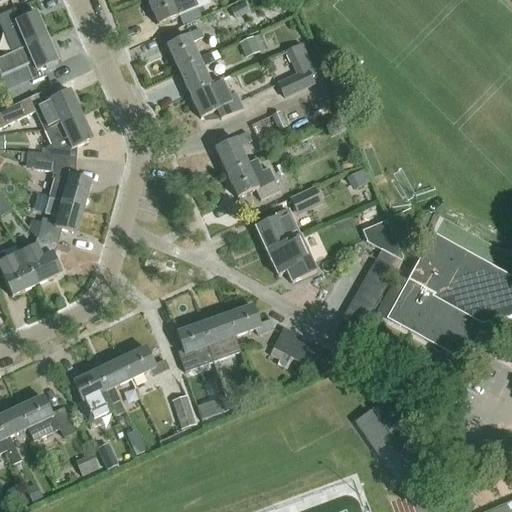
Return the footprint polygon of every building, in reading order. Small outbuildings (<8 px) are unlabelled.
[(178,18),(178,20),(197,12),(192,0),(152,0),(147,2),(158,27),(178,18)] [(252,13),(247,3),(230,10),(235,21),(252,13)] [(10,14),(0,18),(0,27),(12,55),(26,49),(46,41),(35,16),(15,25),(10,14)] [(187,39),(167,48),(178,72),(198,63),(198,61),(191,46),(204,40),(200,31),(186,37),(187,39)] [(260,37),(239,47),(246,62),(260,56),(260,55),(267,52),(260,37)] [(12,55),(0,60),(0,78),(1,81),(26,70),(33,86),(43,81),(40,73),(57,65),(46,41),(26,49),(12,55)] [(217,53),(211,56),(214,64),(220,61),(217,53)] [(178,72),(189,96),(210,87),(202,70),(215,64),(214,64),(211,56),(211,55),(198,61),(198,63),(178,72)] [(307,73),(278,87),(285,102),(314,89),(307,73)] [(222,82),(210,87),(189,96),(201,121),(217,114),(221,122),(243,112),(236,96),(230,99),(222,82)] [(40,107),(52,132),(81,119),(70,94),(40,107)] [(31,101),(0,115),(0,133),(37,116),(31,101)] [(288,131),(280,115),(272,119),(279,135),(288,131)] [(92,143),(81,119),(52,132),(44,135),(51,149),(46,151),(45,159),(74,162),(75,150),(92,143)] [(233,140),(234,142),(214,151),(226,176),(246,167),(238,149),(250,144),(246,134),(233,140)] [(73,180),(74,162),(45,159),(27,158),(26,173),(53,176),(53,181),(55,181),(49,202),(83,212),(91,185),(73,180)] [(254,192),(259,202),(277,194),(270,178),(263,181),(255,162),(246,167),(226,176),(237,200),(254,192)] [(363,174),(350,180),(356,191),(369,185),(363,174)] [(324,209),(316,191),(290,203),(298,221),(324,209)] [(0,220),(12,213),(0,199),(0,220)] [(60,233),(75,237),(83,212),(49,202),(44,219),(56,223),(55,227),(42,223),(41,226),(31,223),(28,234),(36,243),(56,247),(60,233)] [(255,229),(266,253),(287,244),(299,238),(287,212),(274,218),(275,219),(255,229)] [(380,253),(381,252),(400,263),(402,260),(386,224),(362,233),(366,243),(365,245),(380,253)] [(463,362),(483,325),(511,318),(511,280),(433,237),(387,320),(463,362)] [(55,252),(56,247),(36,243),(35,250),(21,256),(35,288),(60,277),(52,261),(55,252)] [(295,263),(287,244),(266,253),(277,278),(295,270),(300,280),(308,276),(301,261),(295,263)] [(56,247),(55,252),(67,255),(69,250),(56,247)] [(35,288),(21,256),(18,250),(0,258),(0,272),(2,280),(2,279),(11,299),(35,288)] [(380,253),(375,262),(394,273),(400,263),(381,252),(380,253)] [(389,282),(394,273),(375,262),(370,271),(389,282)] [(370,271),(364,280),(383,292),(389,282),(370,271)] [(378,301),(383,292),(364,280),(359,290),(378,301)] [(372,310),(378,301),(359,290),(353,299),(372,310)] [(367,320),(372,310),(353,299),(348,308),(367,320)] [(361,329),(367,320),(348,308),(343,317),(361,329)] [(225,318),(233,339),(253,332),(257,337),(273,332),(269,322),(258,326),(252,309),(225,318)] [(343,317),(337,327),(356,338),(361,329),(343,317)] [(208,348),(206,348),(211,361),(212,361),(220,358),(216,345),(233,339),(225,318),(200,327),(208,348)] [(208,348),(200,327),(175,336),(182,356),(181,357),(186,370),(195,367),(190,354),(206,348),(208,348)] [(272,351),(281,356),(292,336),(282,331),(272,351)] [(282,356),(291,361),(301,341),(292,336),(281,356),(282,356)] [(292,361),(301,366),(311,346),(301,341),(291,361),(292,361)] [(304,367),(310,371),(320,351),(311,346),(301,366),(304,367)] [(144,350),(119,362),(129,382),(147,373),(153,378),(168,371),(164,362),(153,368),(144,350)] [(330,356),(320,351),(310,371),(314,372),(320,375),(330,356)] [(291,361),(282,356),(277,366),(287,371),(292,361),(291,361)] [(112,390),(129,382),(119,362),(95,373),(105,394),(103,395),(109,407),(118,403),(112,390)] [(310,371),(304,367),(299,378),(309,383),(314,372),(310,371)] [(105,394),(95,373),(71,385),(80,404),(77,406),(89,431),(99,426),(94,415),(109,407),(103,395),(105,394)] [(195,428),(186,398),(173,402),(182,432),(195,428)] [(63,410),(50,416),(42,399),(17,410),(27,430),(33,444),(57,432),(64,447),(77,441),(63,410)] [(354,426),(378,459),(396,447),(406,461),(422,449),(404,423),(411,418),(401,404),(394,410),(388,402),(354,426)] [(118,403),(109,407),(113,415),(115,419),(123,415),(118,403)] [(0,443),(7,456),(13,469),(22,464),(9,438),(27,430),(17,410),(0,418),(0,437),(2,442),(0,443)] [(130,444),(136,457),(147,452),(141,439),(130,444)] [(119,467),(108,443),(96,449),(106,472),(119,467)] [(99,474),(95,464),(80,471),(84,480),(99,474)] [(41,500),(35,489),(26,493),(31,505),(41,500)] [(13,511),(17,511),(28,507),(21,492),(7,500),(13,511)] [(464,511),(482,511),(478,501),(463,507),(464,511)]
